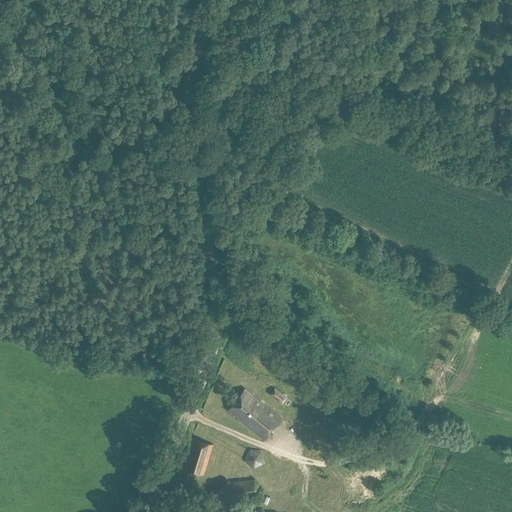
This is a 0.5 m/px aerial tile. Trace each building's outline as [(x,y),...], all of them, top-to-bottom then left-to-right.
[(322,258),(325,269),(332,267),(329,256),(322,258)] [(268,378),(274,372),(269,367),(263,373),(268,378)] [(229,409),(265,439),(282,419),(245,389),(229,409)] [(288,397),(277,389),(271,396),(282,404),(288,397)] [(301,408),(287,422),(302,436),(315,422),(301,408)] [(197,438),(187,470),(204,476),(213,444),(197,438)] [(395,447),(387,454),(395,464),(404,457),(395,447)] [(228,479),(253,478),(253,468),(228,469),(228,479)] [(254,479),(228,480),(229,491),(233,497),(255,496),(259,491),(259,484),(255,479),(254,479)]
